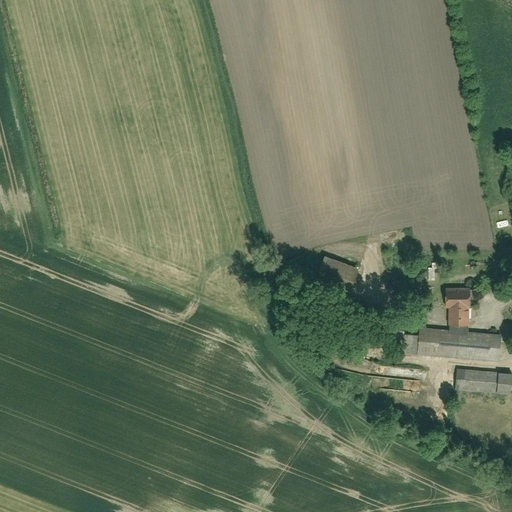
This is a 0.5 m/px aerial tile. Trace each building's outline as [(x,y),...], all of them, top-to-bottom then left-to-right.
[(323,260),(312,289),(342,300),(353,271),(323,260)] [(492,350),(495,330),(460,327),(465,285),(442,282),(440,304),(445,305),(444,320),(417,317),(414,342),(492,350)] [(351,290),(347,304),(381,315),(386,301),(351,290)] [(511,294),(496,302),(507,322),(511,319),(511,294)] [(510,367),(454,361),(452,383),(508,389),(510,367)]
